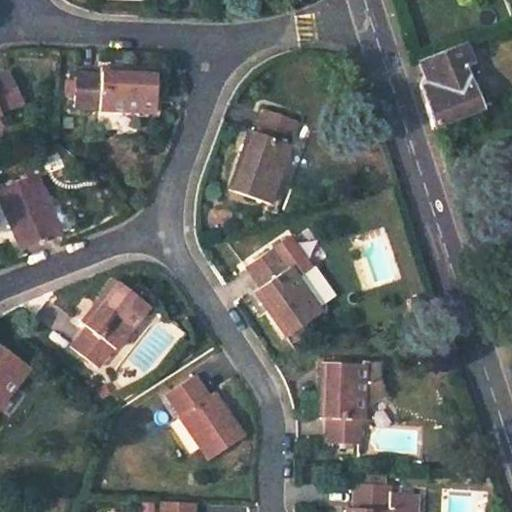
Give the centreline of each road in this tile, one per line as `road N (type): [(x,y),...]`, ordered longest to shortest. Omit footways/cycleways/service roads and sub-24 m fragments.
road 1 (residential): [(511,453),(369,17)]
road 2 (residential): [(274,511),(272,406),(163,223)]
road 3 (residential): [(19,25),(209,45)]
road 4 (residential): [(163,223),(202,108),(209,45)]
road 5 (residential): [(0,288),(163,223)]
road 6 (residential): [(209,45),(369,17)]
